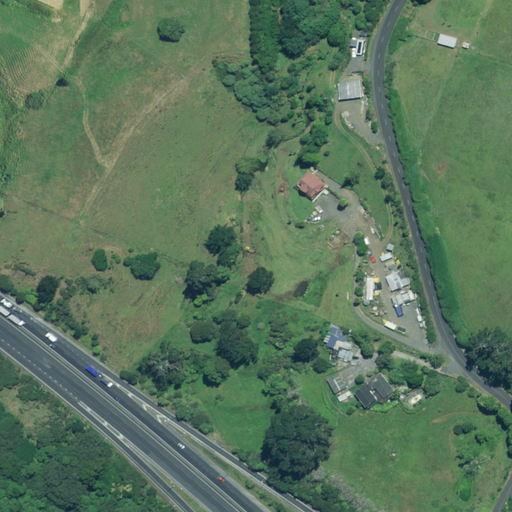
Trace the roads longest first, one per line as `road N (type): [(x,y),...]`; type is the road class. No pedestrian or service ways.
road 1 (unclassified): [(400,0),(373,69),(381,126),(445,324),(511,421)]
road 2 (motorway): [(18,318),(308,511)]
road 3 (motorway): [(18,318),(253,511)]
road 4 (motorway): [(229,511),(0,324)]
road 5 (motorway): [(189,511),(0,325)]
